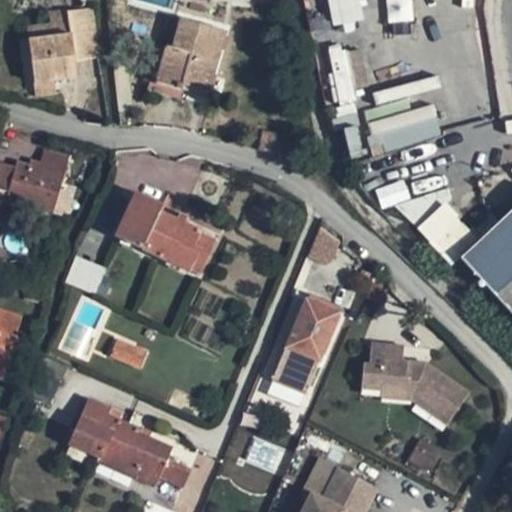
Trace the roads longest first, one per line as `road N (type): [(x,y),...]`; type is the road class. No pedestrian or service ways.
road 1 (residential): [(114,140),(262,170),(382,248),(511,379)]
road 2 (unknown): [(320,205),(227,409),(193,410),(76,361)]
road 3 (residential): [(104,0),(114,140)]
road 4 (unclassified): [(511,117),(495,0)]
